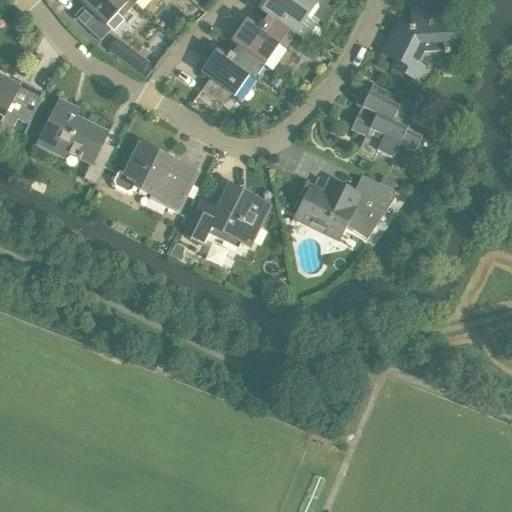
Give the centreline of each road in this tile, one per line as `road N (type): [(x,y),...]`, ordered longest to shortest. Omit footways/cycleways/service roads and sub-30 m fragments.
road 1 (residential): [(377,0),(335,79),(269,143),(222,144),(148,99)]
road 2 (residential): [(148,99),(71,52),(25,0)]
road 3 (residential): [(148,99),(178,48),(231,0)]
